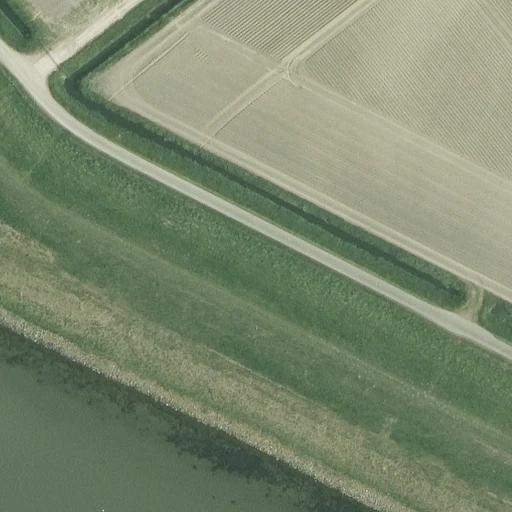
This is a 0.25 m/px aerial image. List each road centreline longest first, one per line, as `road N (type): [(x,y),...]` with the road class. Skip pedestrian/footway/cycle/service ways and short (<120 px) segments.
road 1 (unclassified): [(0,49),(87,138),(511,356)]
road 2 (track): [(28,84),(136,0)]
